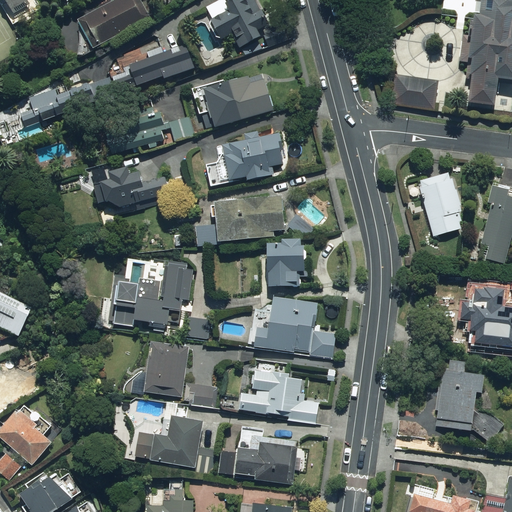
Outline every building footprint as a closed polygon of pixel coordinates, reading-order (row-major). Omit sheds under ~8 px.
[(0,0),(0,5),(10,24),(34,10),(28,0),(0,0)] [(111,0),(103,0),(98,3),(101,8),(80,20),(96,48),(152,16),(142,0),(115,0),(113,1),(111,0)] [(265,18),(254,0),(230,0),(228,2),(226,0),(219,0),(207,7),(214,19),(211,21),(223,42),(232,37),(240,51),(267,36),(259,22),(265,18)] [(463,62),(470,63),(466,104),(500,107),(502,81),(511,81),(511,0),(483,0),(482,15),(475,15),(473,36),(465,35),(463,62)] [(136,79),(138,86),(166,75),(164,70),(174,66),(165,43),(127,58),(131,67),(115,72),(118,86),(136,79)] [(201,115),(211,112),(217,130),(277,110),(264,73),(228,85),(227,79),(192,91),(201,115)] [(439,83),(396,81),(395,107),(438,109),(439,83)] [(20,114),(25,128),(98,103),(91,84),(58,95),(55,89),(30,97),(34,109),(20,114)] [(157,114),(156,109),(104,121),(110,149),(164,137),(163,133),(171,131),(169,122),(165,123),(163,113),(157,114)] [(249,176),(250,180),(275,176),(274,167),(286,165),(282,143),(284,142),(283,134),(224,144),(230,180),(249,176)] [(102,184),(95,186),(98,205),(110,202),(121,208),(135,205),(137,211),(179,201),(173,176),(145,182),(142,171),(133,173),(131,165),(109,170),(111,179),(102,182),(102,184)] [(458,180),(423,189),(435,237),(470,228),(458,180)] [(506,265),(511,243),(511,188),(494,184),(489,201),(496,203),(493,212),(489,211),(480,244),(488,246),(484,258),(506,265)] [(198,226),(199,246),(222,245),(222,241),(277,238),(277,230),(285,230),(283,196),(217,200),(218,225),(198,226)] [(285,244),(269,244),(269,287),(301,288),(301,272),(305,272),(306,246),(303,246),(303,239),(285,239),(285,244)] [(169,262),(164,300),(139,297),(141,284),(122,282),(119,301),(138,304),(136,319),(167,323),(168,310),(188,313),(189,304),(194,305),(198,272),(192,271),(192,265),(169,262)] [(476,331),(475,343),(511,347),(511,303),(504,303),(505,290),(473,287),(471,302),(462,301),(460,320),(470,321),(469,330),(476,331)] [(0,290),(0,326),(21,337),(35,308),(0,290)] [(254,310),(250,344),(334,353),(336,335),(316,333),(319,304),(273,299),(272,312),(254,310)] [(211,321),(190,319),(188,337),(210,339),(211,321)] [(188,347),(152,344),(147,391),(183,394),(188,347)] [(451,359),(449,369),(442,368),(434,427),(474,432),(482,375),(467,373),(469,361),(451,359)] [(255,390),(259,389),(258,395),(242,393),(241,410),(278,415),(279,410),(290,412),(289,419),(317,423),(320,401),(305,399),(307,381),(290,378),(291,373),(256,368),(255,390)] [(0,375),(0,404),(6,399),(3,395),(11,389),(0,375)] [(213,385),(189,384),(188,403),(212,404),(213,385)] [(20,407),(0,430),(0,434),(36,464),(55,441),(37,426),(39,423),(20,407)] [(197,470),(206,420),(176,415),(171,438),(140,432),(135,458),(197,470)] [(238,452),(222,450),(219,472),(256,478),(255,482),(293,487),(298,447),(262,442),(260,450),(239,447),(238,452)] [(21,466),(6,454),(0,460),(0,469),(10,479),(21,466)] [(44,482),(43,480),(21,494),(33,511),(57,511),(77,500),(59,473),(44,482)] [(511,511),(511,478),(509,479),(503,511),(511,511)] [(186,489),(165,489),(165,505),(149,505),(148,511),(194,511),(195,500),(186,500),(186,489)] [(477,511),(479,508),(472,506),(474,500),(456,495),(454,502),(417,493),(412,511),(477,511)] [(243,503),(242,511),(293,511),(294,507),(243,503)]
